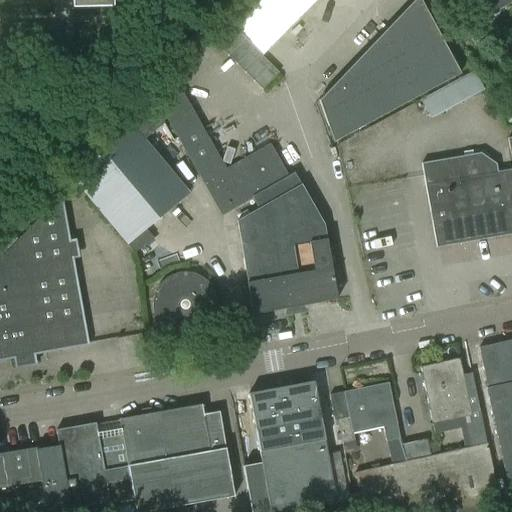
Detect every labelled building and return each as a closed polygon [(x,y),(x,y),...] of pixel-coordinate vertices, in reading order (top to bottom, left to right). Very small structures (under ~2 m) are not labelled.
[(72,0),(73,8),(113,7),(112,0),(72,0)] [(251,0),(228,23),(263,57),(319,0),(251,0)] [(415,0),(319,102),(334,143),(460,74),(419,0),(415,0)] [(511,0),(491,0),(497,12),(511,3),(511,0)] [(219,49),(236,32),(228,24),(211,41),(219,49)] [(245,41),(236,32),(219,49),(228,58),(245,41)] [(253,49),(245,41),(228,58),(237,66),(253,49)] [(245,75),(262,58),(253,49),(237,66),(245,75)] [(254,83),(270,66),(262,58),(245,75),(254,83)] [(279,74),(270,66),(254,83),(262,91),(279,74)] [(143,140),(163,124),(144,92),(66,173),(134,253),(152,238),(144,229),(188,193),(143,140)] [(182,93),(159,106),(221,216),(254,198),(261,194),(289,178),(269,144),(225,169),(182,93)] [(421,164),(436,248),(440,247),(511,234),(511,138),(508,139),(511,165),(511,170),(497,173),(496,165),(480,154),(425,163),(421,164)] [(444,273),(440,247),(436,248),(421,164),(425,163),(422,148),(372,157),(385,232),(362,236),(371,286),(444,273)] [(261,194),(254,198),(260,208),(267,205),(295,189),(289,178),(261,194)] [(260,208),(237,222),(247,283),(246,284),(252,315),(337,301),(324,226),(301,185),(295,189),(267,205),(260,208)] [(0,258),(0,359),(87,344),(61,196),(0,258)] [(163,329),(165,331),(176,317),(177,317),(179,318),(181,319),(182,319),(185,319),(187,319),(188,319),(190,318),(191,318),(193,316),(194,315),(195,314),(196,312),(213,320),(215,318),(216,315),(216,312),(217,309),(217,307),(217,304),(217,301),(216,298),(216,296),(215,293),(214,290),(212,288),(211,286),(209,283),(207,282),(205,280),(202,278),(200,277),(197,275),(195,274),(192,274),(189,273),(184,273),(181,273),(178,274),(175,275),(173,275),(170,277),(168,278),(165,280),(163,281),(161,283),(159,286),(158,288),(156,290),(155,293),(154,295),(153,298),(153,301),(153,304),(153,307),(153,309),(153,312),(154,315),(155,317),(156,320),(157,322),(159,325),(161,327),(163,329)] [(511,341),(479,349),(488,389),(486,389),(511,502),(511,341)] [(487,445),(472,375),(463,377),(460,359),(421,368),(432,424),(465,417),(468,429),(472,448),(487,445)] [(248,394),(261,464),(243,467),(251,511),(283,511),(336,502),(313,382),(248,394)] [(388,384),(343,393),(349,418),(337,420),(342,444),(344,454),(356,452),(354,441),(353,434),(383,428),(390,466),(404,463),(400,445),(396,425),(397,425),(388,384)] [(120,430),(117,430),(129,498),(134,497),(136,511),(149,511),(234,498),(219,413),(203,416),(201,406),(118,420),(120,430)] [(55,431),(58,447),(69,508),(129,498),(117,430),(97,434),(95,424),(55,431)] [(427,440),(400,445),(404,463),(430,457),(427,440)] [(492,511),(501,510),(487,445),(472,448),(465,450),(430,457),(404,463),(390,466),(355,473),(363,510),(414,507),(414,511),(435,511),(483,501),(485,511),(492,511)] [(58,447),(37,451),(40,482),(45,511),(48,511),(69,508),(58,447)] [(36,448),(0,454),(0,488),(40,482),(37,451),(36,448)]
